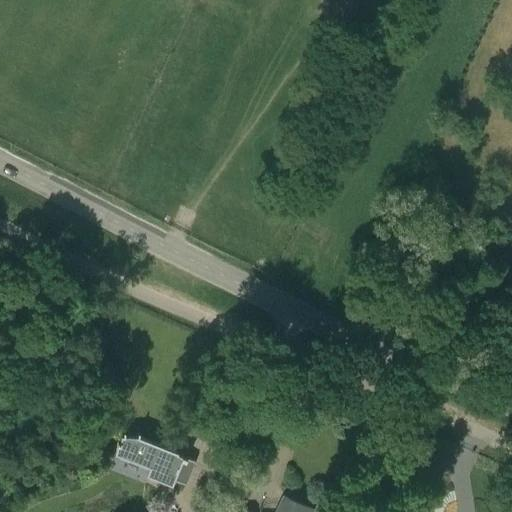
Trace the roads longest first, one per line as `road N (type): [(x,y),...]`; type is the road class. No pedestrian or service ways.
road 1 (unclassified): [(316,318),(0,162)]
road 2 (unclassified): [(302,351),(162,304),(0,222)]
road 3 (unclassified): [(511,446),(302,351)]
road 4 (unclassified): [(511,410),(316,318)]
